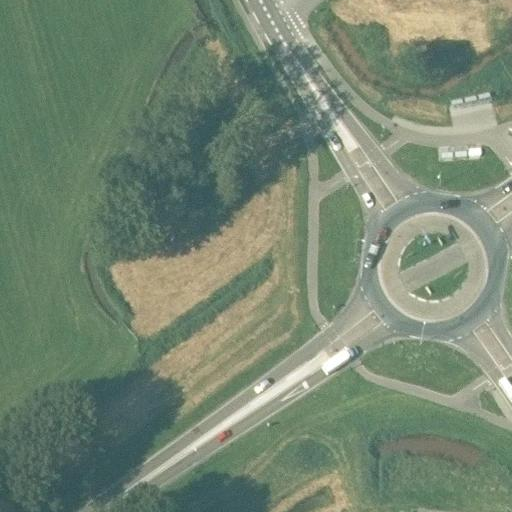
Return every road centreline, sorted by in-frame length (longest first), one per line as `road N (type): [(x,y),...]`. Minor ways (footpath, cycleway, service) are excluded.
road 1 (tertiary): [(410,208),(290,55)]
road 2 (tertiary): [(290,55),(384,225)]
road 3 (primary): [(100,511),(260,401)]
road 4 (primary): [(260,401),(395,323)]
road 5 (primary): [(373,297),(260,401)]
road 6 (track): [(349,511),(333,417),(367,376)]
